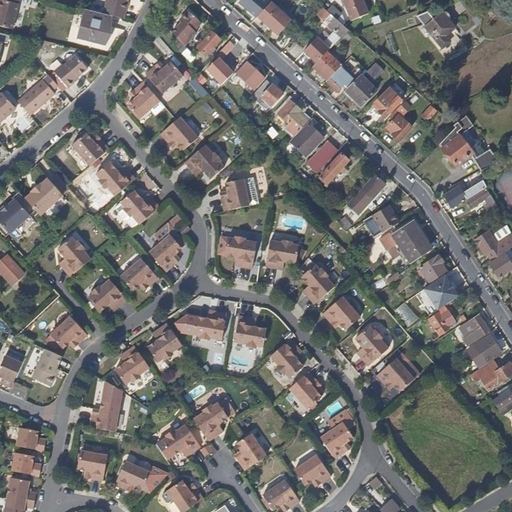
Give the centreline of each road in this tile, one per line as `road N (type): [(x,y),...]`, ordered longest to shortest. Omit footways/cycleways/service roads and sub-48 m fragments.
road 1 (residential): [(511,333),(420,194),(210,0)]
road 2 (residential): [(372,459),(366,416),(296,323),(201,283)]
road 3 (residential): [(201,283),(209,238),(93,97)]
road 4 (residential): [(201,283),(103,359),(63,423)]
road 5 (residential): [(93,97),(0,177)]
